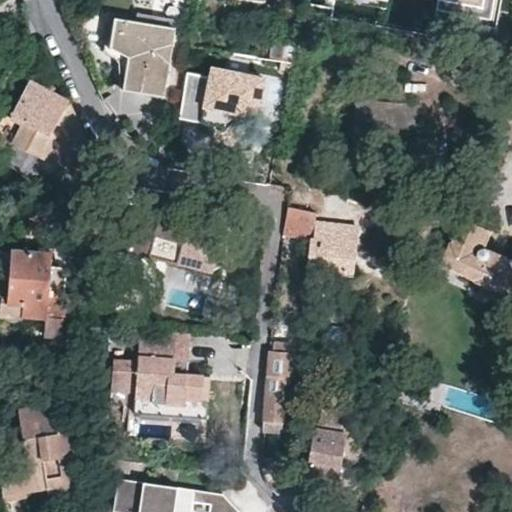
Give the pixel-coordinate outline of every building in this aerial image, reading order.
[(511,0),(381,0),(397,3),(397,0),(463,0),(460,21),(511,30),(511,0)] [(109,48),(128,58),(121,90),(161,96),(172,25),(113,17),(109,48)] [(206,66),(200,101),(240,109),(249,64),(262,66),(265,58),(232,53),(228,71),(206,66)] [(265,58),(262,66),(289,72),(291,63),(265,58)] [(261,98),(280,102),(286,77),(267,73),(261,98)] [(1,110),(0,113),(0,135),(56,164),(68,151),(83,136),(67,101),(28,83),(18,102),(12,115),(4,111),(1,110)] [(18,102),(11,98),(4,111),(12,115),(18,102)] [(356,102),(352,134),(411,138),(420,124),(405,106),(356,102)] [(83,136),(68,151),(75,161),(90,150),(83,136)] [(91,154),(90,150),(75,161),(80,169),(91,163),(91,154)] [(118,206),(89,198),(83,259),(96,260),(98,241),(210,266),(219,260),(223,244),(217,235),(206,231),(205,239),(192,235),(196,215),(160,206),(156,225),(116,214),(118,206)] [(311,237),(315,212),(287,207),(282,233),(311,237)] [(493,286),(507,293),(511,282),(511,257),(487,247),(486,249),(480,247),(488,229),(464,218),(456,233),(453,233),(450,242),(446,241),(438,262),(442,264),(461,272),(474,278),(473,281),(489,289),(493,286)] [(354,243),(311,237),(305,281),(315,282),(323,283),(325,269),(351,273),(354,243)] [(0,280),(8,281),(10,250),(0,249),(0,280)] [(49,254),(10,250),(8,281),(7,301),(0,302),(0,316),(2,319),(5,320),(9,321),(13,321),(16,319),(18,316),(43,319),(43,323),(55,323),(75,324),(80,325),(82,294),(64,292),(65,273),(60,268),(49,267),(49,254)] [(442,264),(440,273),(452,279),(461,272),(442,264)] [(315,282),(305,281),(302,305),(310,306),(315,282)] [(310,306),(302,305),(301,316),(308,316),(310,306)] [(74,346),(75,324),(55,323),(54,345),(74,346)] [(112,359),(110,389),(133,391),(131,418),(165,421),(166,413),(167,402),(182,404),(183,397),(207,400),(208,392),(237,394),(239,374),(208,371),(207,376),(172,371),(174,359),(185,360),(188,333),(139,329),(137,346),(136,361),(112,359)] [(293,354),(269,351),(263,430),(280,430),(285,377),(291,377),(293,354)] [(183,397),(182,404),(207,407),(207,400),(183,397)] [(55,491),(75,488),(70,455),(77,453),(73,429),(60,431),(55,411),(43,413),(41,404),(17,408),(22,437),(18,438),(22,470),(14,472),(13,473),(10,474),(8,476),(6,479),(3,482),(2,487),(2,492),(2,495),(3,499),(26,496),(27,490),(46,487),(54,485),(55,491)] [(361,418),(324,413),(321,432),(313,431),(307,476),(339,480),(345,436),(358,438),(361,418)] [(18,438),(9,439),(14,472),(22,470),(18,438)] [(236,511),(238,510),(223,493),(118,472),(111,505),(136,509),(135,511),(189,511),(192,499),(209,502),(206,511),(236,511)] [(206,511),(209,502),(192,499),(189,511),(206,511)]
